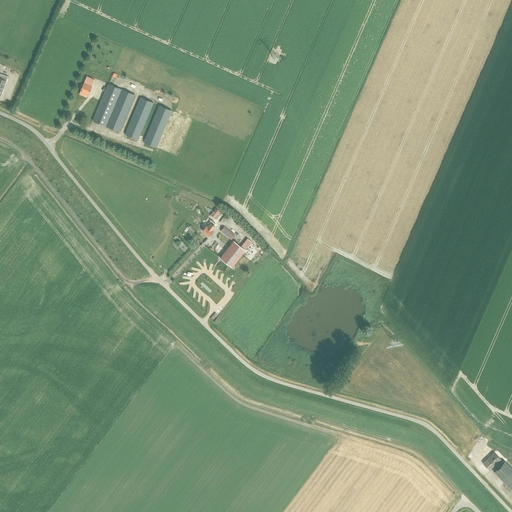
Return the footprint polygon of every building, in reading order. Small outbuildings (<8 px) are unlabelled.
[(0,96),(1,96),(9,76),(0,73),(0,96)] [(85,83),(82,91),(89,94),(92,86),(95,80),(88,76),(85,83)] [(135,95),(108,84),(93,121),(119,132),(135,95)] [(102,96),(97,94),(89,112),(94,114),(102,96)] [(154,103),(140,97),(125,134),(138,140),(154,103)] [(159,105),(145,137),(144,142),(157,148),(172,110),(159,105)] [(216,208),(211,214),(215,218),(220,211),(216,208)] [(207,226),(203,230),(210,236),(213,231),(212,230),(215,227),(210,223),(208,227),(207,226)] [(232,239),(236,235),(224,226),(221,230),(232,239)] [(234,240),(220,258),(232,267),(234,265),(246,249),(252,242),(251,242),(247,238),(241,246),(234,240)] [(501,459),(494,452),(483,463),(490,470),(501,459)] [(511,468),(505,461),(495,472),(511,489),(511,468)]
